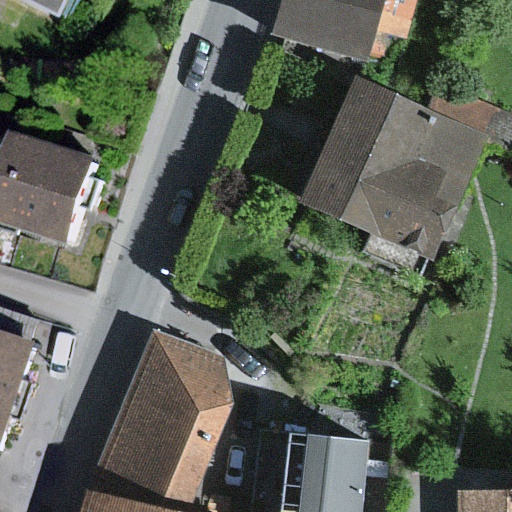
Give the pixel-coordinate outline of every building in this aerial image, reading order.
[(24,0),(69,22),(79,0),(24,0)] [(410,0),(264,0),(256,32),(358,60),(367,27),(400,36),(410,0)] [(423,110),(344,75),(317,136),(288,201),(357,231),(350,248),(419,279),(483,136),(423,110)] [(511,116),(434,84),(423,110),(483,136),(511,148),(511,116)] [(95,160),(10,132),(8,140),(0,162),(0,223),(66,246),(95,160)] [(0,307),(0,331),(30,342),(37,321),(0,307)] [(218,354),(148,328),(82,489),(173,511),(180,511),(226,398),(218,354)] [(0,442),(31,345),(0,335),(0,442)] [(266,511),(275,429),(252,426),(243,511),(266,511)] [(362,437),(275,429),(266,511),(354,511),(358,475),(360,458),(362,437)] [(389,461),(360,458),(358,475),(388,478),(389,461)] [(173,511),(82,489),(74,486),(66,511),(173,511)] [(511,511),(511,487),(450,491),(451,511),(511,511)]
